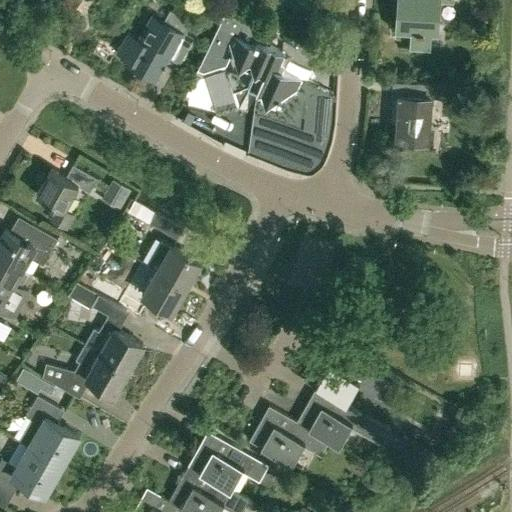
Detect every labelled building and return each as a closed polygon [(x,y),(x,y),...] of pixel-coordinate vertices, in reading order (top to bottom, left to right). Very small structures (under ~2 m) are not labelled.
[(430,49),(431,31),(438,31),(439,0),(444,0),(452,1),(452,0),(397,0),(395,28),(410,29),(409,47),(430,49)] [(180,62),(201,26),(170,8),(163,20),(152,14),(139,37),(129,31),(118,50),(128,56),(126,59),(154,75),(167,55),(180,62)] [(225,9),(198,67),(203,70),(226,63),(229,56),(229,55),(234,53),(234,54),(251,61),(255,71),(251,80),(250,83),(253,86),(262,90),(266,101),(278,96),(281,97),(281,95),(296,90),(302,77),(278,66),(284,50),(259,39),(256,38),(255,39),(252,36),(255,34),(267,39),(273,27),(225,9)] [(237,108),(225,72),(202,79),(214,115),(237,108)] [(417,80),(416,95),(399,94),(398,112),(388,111),(387,122),(398,123),(397,138),(429,139),(431,96),(446,97),(447,83),(417,80)] [(75,213),(65,207),(78,183),(89,189),(97,175),(73,162),(66,174),(51,166),(36,192),(56,203),(49,217),(67,228),(75,213)] [(134,197),(128,208),(177,235),(183,224),(134,197)] [(18,213),(9,229),(4,226),(0,233),(0,255),(22,268),(29,255),(43,262),(58,236),(36,224),(18,213)] [(201,259),(172,243),(170,241),(169,244),(160,239),(147,263),(155,267),(186,285),(201,259)] [(22,268),(0,255),(0,306),(14,314),(28,288),(21,284),(29,272),(22,268)] [(172,309),(186,285),(155,267),(142,292),(172,309)] [(112,286),(106,296),(125,307),(133,312),(139,301),(112,286)] [(98,291),(92,302),(108,312),(98,329),(93,326),(85,341),(128,366),(142,341),(115,325),(125,307),(106,296),(98,291)] [(114,391),(128,366),(85,341),(75,358),(80,361),(75,371),(46,362),(44,374),(75,392),(86,375),(114,391)] [(306,379),(315,384),(336,396),(346,402),(356,384),(374,394),(383,378),(344,355),(338,366),(319,356),(306,379)] [(40,384),(50,390),(54,383),(44,377),(40,384)] [(40,422),(28,442),(62,462),(78,433),(54,418),(61,406),(38,393),(26,413),(40,422)] [(389,429),(390,427),(376,419),(346,402),(336,396),(330,407),(311,397),(298,420),(329,437),(339,443),(349,425),(367,435),(381,443),(383,439),(403,450),(408,440),(389,429)] [(319,454),(329,437),(298,420),(289,415),(282,427),(264,416),(251,439),(291,462),(301,443),(319,454)] [(203,440),(190,464),(208,474),(230,486),(241,468),(259,479),(268,463),(228,440),(221,451),(203,440)] [(0,501),(4,504),(20,477),(44,491),(62,462),(28,442),(16,463),(1,455),(0,456),(0,501)] [(183,475),(170,498),(194,511),(215,511),(221,502),(238,511),(239,511),(248,497),(230,486),(208,474),(202,485),(183,475)] [(194,511),(170,498),(167,496),(160,508),(142,497),(133,511),(194,511)]
